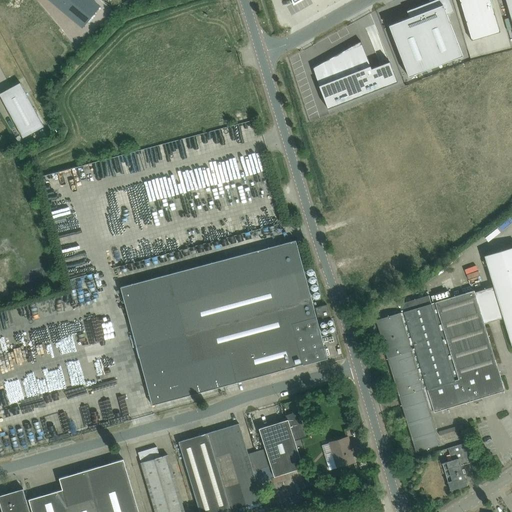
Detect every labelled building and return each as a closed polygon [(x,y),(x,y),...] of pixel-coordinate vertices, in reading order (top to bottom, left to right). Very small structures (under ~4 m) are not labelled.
[(99,6),(91,0),(51,0),(59,7),(60,6),(83,26),(99,6)] [(449,10),(445,0),(443,0),(411,12),(413,16),(389,25),(409,76),(463,55),(445,11),(449,10)] [(490,0),(459,0),(471,41),(500,32),(490,0)] [(339,56),(315,69),(321,85),(318,85),(327,109),(397,82),(389,61),(371,69),(361,41),(343,51),(344,53),(339,56)] [(44,127),(20,83),(0,93),(0,95),(23,138),(44,127)] [(357,224),(345,228),(350,244),(346,246),(350,257),(378,249),(376,244),(388,240),(385,234),(375,238),(375,237),(362,241),(357,224)] [(152,405),(237,382),(302,364),(303,365),(327,358),(296,240),(120,287),(152,405)] [(505,391),(484,324),(503,318),(511,347),(511,247),(485,256),(494,286),(474,293),(474,290),(430,303),(428,295),(409,301),(400,304),(402,312),(376,320),(416,452),(440,444),(438,436),(463,429),(462,424),(436,432),(429,410),(433,409),(434,412),(473,400),(474,403),(482,400),(482,398),(505,391)] [(483,266),(471,269),(473,275),(485,271),(483,266)] [(327,305),(323,306),(315,308),(318,319),(330,315),(327,305)] [(375,324),(368,326),(373,340),(379,338),(375,324)] [(103,373),(113,371),(108,350),(99,352),(103,373)] [(265,448),(265,449),(264,452),(265,455),(266,458),(268,463),(270,466),(271,468),(274,477),(303,467),(294,439),(306,435),(298,412),(286,416),(287,420),(259,429),(265,448)] [(239,424),(207,433),(179,442),(199,511),(226,511),(262,501),(253,471),(270,466),(268,463),(266,458),(265,455),(264,452),(265,449),(248,454),(239,424)] [(330,443),(322,445),(329,470),(337,467),(354,462),(349,446),(351,445),(348,437),(329,442),(330,443)] [(447,483),(448,482),(451,490),(467,485),(460,463),(470,460),(465,443),(448,448),(452,460),(441,463),(441,464),(443,463),(448,482),(447,482),(447,483)] [(157,447),(138,452),(141,462),(141,463),(155,511),(184,511),(170,464),(168,454),(160,457),(157,447)] [(23,489),(0,495),(0,503),(1,506),(2,511),(139,511),(126,469),(123,459),(59,478),(63,489),(26,500),(23,489)]
